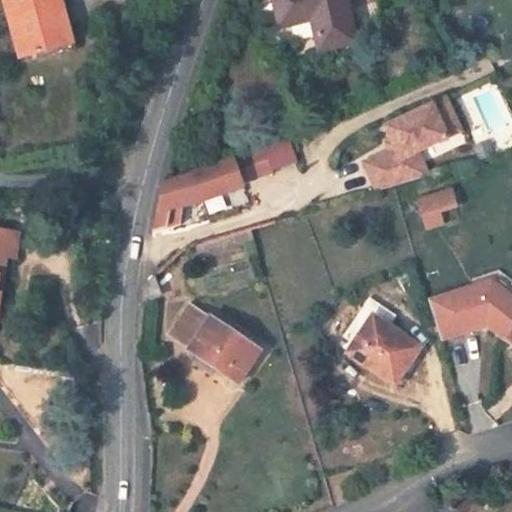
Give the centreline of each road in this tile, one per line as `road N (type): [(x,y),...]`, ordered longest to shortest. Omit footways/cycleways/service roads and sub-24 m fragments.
road 1 (tertiary): [(209,0),(145,166),(131,230),(120,318),(119,511)]
road 2 (unknown): [(128,250),(275,202),(337,134),(511,58)]
road 3 (residential): [(511,440),(455,457),(361,511)]
